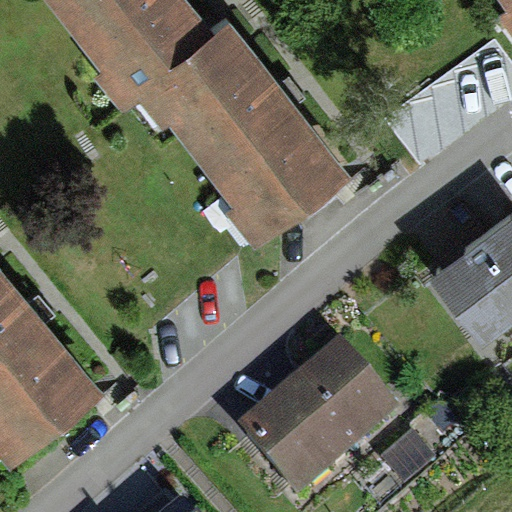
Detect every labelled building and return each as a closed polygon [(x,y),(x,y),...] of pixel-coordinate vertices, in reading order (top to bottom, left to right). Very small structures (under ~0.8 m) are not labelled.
[(201,35),(173,0),(33,0),(125,113),(142,99),(255,239),(347,166),(226,15),(201,35)] [(511,0),(490,0),(511,36),(511,0)] [(511,216),(441,272),(482,325),(511,301),(511,216)] [(0,456),(1,458),(93,385),(0,269),(0,456)] [(339,353),(248,437),(309,501),(399,417),(339,353)] [(411,442),(385,460),(398,478),(424,461),(411,442)]
